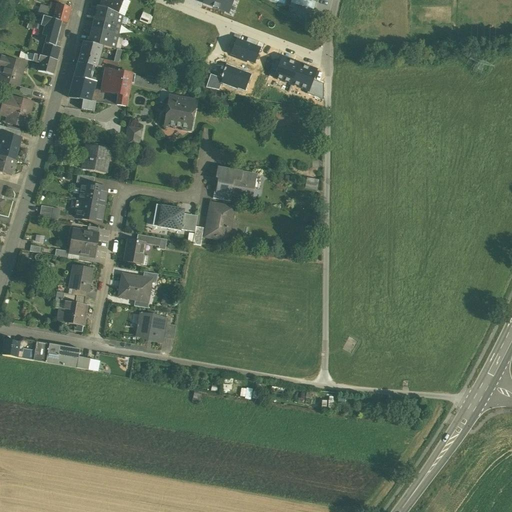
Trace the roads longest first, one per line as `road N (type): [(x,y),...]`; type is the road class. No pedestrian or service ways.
road 1 (residential): [(323,385),(327,60)]
road 2 (residential): [(94,347),(121,187),(195,200),(208,131)]
road 3 (residential): [(0,279),(80,0)]
road 4 (residential): [(94,347),(323,385)]
road 5 (unclassified): [(323,385),(471,400)]
road 6 (secondary): [(471,400),(397,511)]
